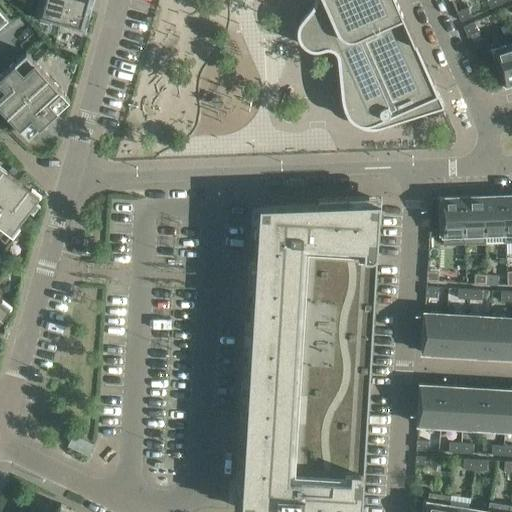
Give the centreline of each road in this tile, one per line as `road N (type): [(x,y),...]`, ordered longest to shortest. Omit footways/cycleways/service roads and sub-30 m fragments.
road 1 (residential): [(408,169),(71,181)]
road 2 (residential): [(71,181),(0,429)]
road 3 (residential): [(403,364),(408,169)]
road 4 (residential): [(118,0),(71,181)]
road 5 (residential): [(0,429),(140,511)]
road 6 (residential): [(393,511),(403,364)]
road 7 (residential): [(483,120),(426,0)]
